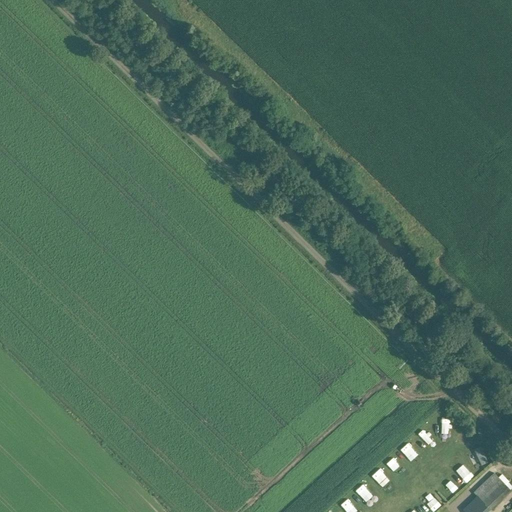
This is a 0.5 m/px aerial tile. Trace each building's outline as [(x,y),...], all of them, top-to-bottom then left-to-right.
[(480,446),(474,450),(481,465),(488,462),(480,446)] [(393,471),(400,466),(394,458),(387,463),(393,471)] [(474,493),(479,497),(464,511),(465,511),(487,511),(510,490),(494,473),(474,493)] [(357,490),(367,502),(374,496),(364,484),(357,490)] [(435,497),(426,505),(432,511),(434,511),(442,505),(435,497)]
